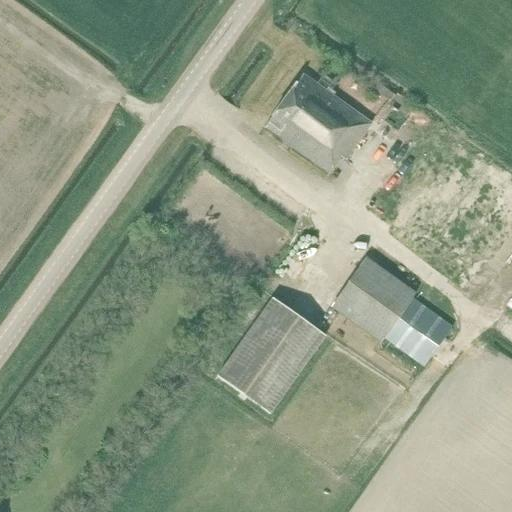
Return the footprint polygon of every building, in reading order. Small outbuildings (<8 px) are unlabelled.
[(266,128),(279,138),(303,105),(312,112),(326,92),(303,76),(266,128)] [(303,105),(279,138),(330,174),(342,158),(347,161),(372,126),(326,92),(312,112),(303,105)] [(435,138),(407,119),(396,137),(423,157),(435,138)] [(411,183),(385,219),(423,247),(436,230),(455,245),(469,226),(411,183)] [(299,231),(271,273),(293,287),(316,253),(306,245),(311,239),(299,231)] [(366,259),(331,309),(381,345),(384,341),(423,369),(452,328),(413,299),(416,295),(366,259)] [(272,299),(217,378),(270,416),(325,337),(272,299)]
